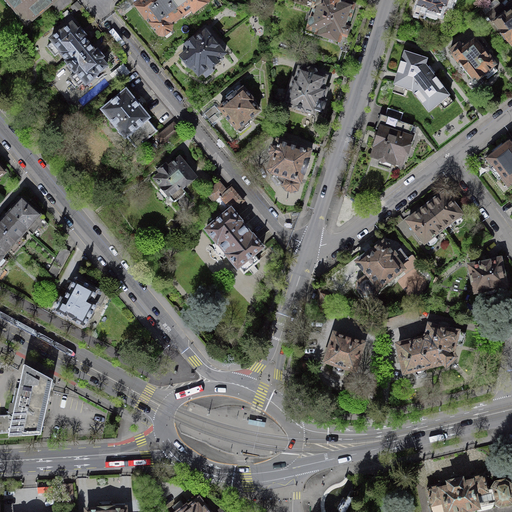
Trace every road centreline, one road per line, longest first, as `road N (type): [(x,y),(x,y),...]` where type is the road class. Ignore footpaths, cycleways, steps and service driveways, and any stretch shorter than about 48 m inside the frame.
road 1 (tertiary): [(228,389),(195,362),(0,125)]
road 2 (residential): [(309,245),(279,229),(96,4)]
road 3 (residential): [(388,0),(309,245)]
road 4 (tertiary): [(0,319),(166,408)]
road 5 (residential): [(449,159),(338,244),(309,245)]
road 6 (primary): [(257,473),(400,436)]
